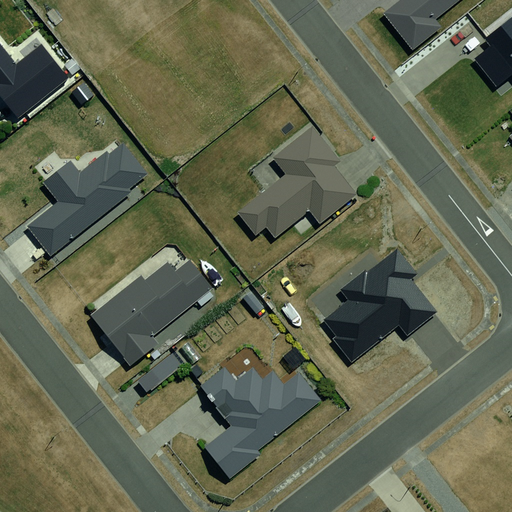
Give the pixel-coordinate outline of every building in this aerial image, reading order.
[(405,0),(380,23),(404,53),(471,0),(405,0)] [(511,4),(508,0),(507,0),(482,22),(494,37),(471,57),(490,79),(511,60),(511,4)] [(0,104),(13,120),(69,75),(35,33),(9,54),(0,42),(0,104)] [(290,173),(241,214),(266,244),(307,211),(316,222),(362,184),(348,166),(316,129),(279,159),(290,173)] [(25,227),(44,256),(144,180),(124,154),(93,179),(81,160),(59,175),(72,190),(25,227)] [(173,247),(86,314),(120,358),(208,291),(173,247)] [(200,440),(219,465),(313,393),(298,370),(211,369),(194,382),(223,418),(200,440)]
